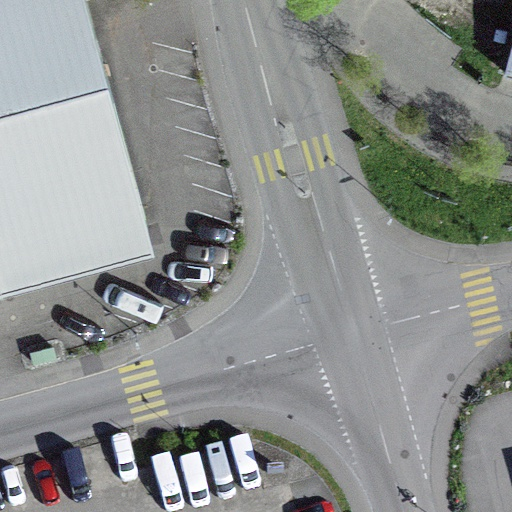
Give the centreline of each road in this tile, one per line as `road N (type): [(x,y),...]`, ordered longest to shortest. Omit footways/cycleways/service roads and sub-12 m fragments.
road 1 (residential): [(348,332),(0,428)]
road 2 (tertiary): [(348,332),(243,0)]
road 3 (tertiary): [(402,511),(348,332)]
road 4 (residential): [(511,288),(348,332)]
